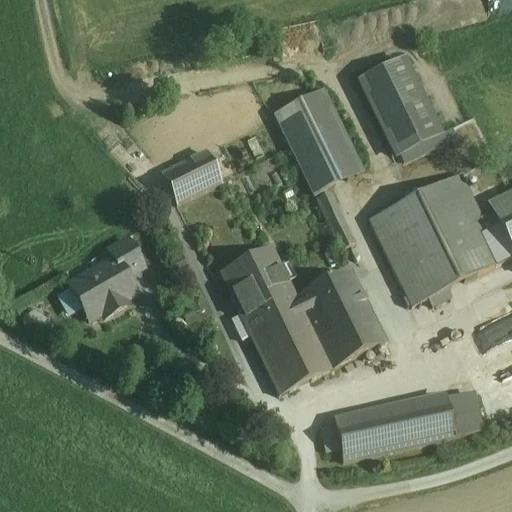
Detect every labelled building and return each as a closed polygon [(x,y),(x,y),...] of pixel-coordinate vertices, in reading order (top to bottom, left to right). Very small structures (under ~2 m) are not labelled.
[(359,87),(395,160),(439,138),(403,65),(359,87)] [(362,175),(323,96),(274,120),(313,199),(362,175)] [(206,156),(162,178),(177,208),(220,187),(206,156)] [(460,180),(376,222),(369,225),(411,311),(432,301),(503,266),(488,236),(460,180)] [(511,196),(511,197),(488,208),(499,231),(488,236),(503,266),(511,261),(511,196)] [(351,243),(333,205),(320,211),(315,213),(331,253),(351,243)] [(143,271),(127,244),(109,254),(114,264),(116,263),(126,281),(143,271)] [(272,249),(220,276),(230,298),(281,272),(272,249)] [(114,264),(69,290),(85,317),(98,310),(105,321),(127,308),(124,303),(135,297),(126,281),(116,263),(114,264)] [(281,272),(230,298),(279,399),(331,373),(296,301),(281,272)] [(349,274),(296,301),(331,373),(384,346),(349,274)] [(471,398),(446,404),(454,442),(480,436),(471,398)] [(340,453),(342,466),(454,442),(446,404),(334,427),(335,429),(340,453)] [(335,429),(321,432),(326,456),(340,453),(335,429)]
